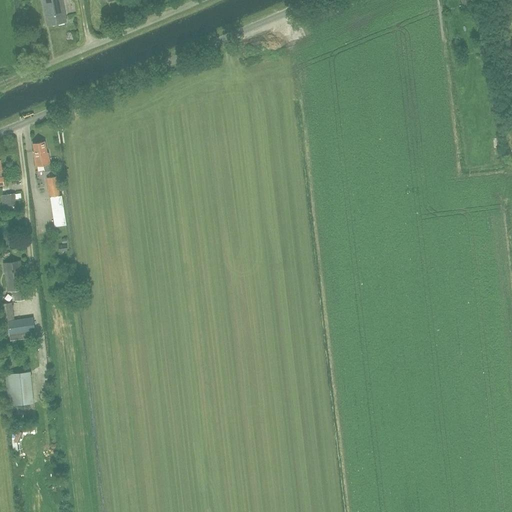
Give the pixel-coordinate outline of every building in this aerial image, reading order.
[(43,0),(48,26),(66,22),(62,0),(43,0)] [(45,172),(51,171),(48,154),(46,154),(44,142),(34,144),(35,152),(33,152),(36,167),(44,165),(45,172)] [(47,178),(50,197),(60,196),(57,177),(47,178)] [(3,207),(16,206),(15,193),(1,195),(3,207)] [(55,227),(66,225),(67,225),(64,207),(52,209),(55,227)] [(17,300),(25,299),(19,262),(5,264),(8,284),(14,283),(17,300)] [(0,314),(1,321),(14,319),(12,303),(0,304),(0,314)] [(29,338),(28,332),(35,331),(33,318),(1,322),(2,335),(17,334),(18,340),(29,338)] [(7,405),(34,402),(31,372),(5,375),(7,405)]
